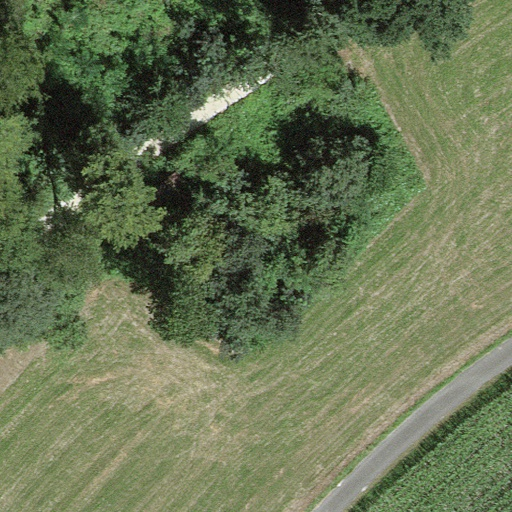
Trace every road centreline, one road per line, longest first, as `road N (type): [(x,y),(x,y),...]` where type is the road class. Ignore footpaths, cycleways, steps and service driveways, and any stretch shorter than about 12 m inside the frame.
road 1 (track): [(355,0),(179,116),(0,271)]
road 2 (track): [(511,345),(313,511)]
